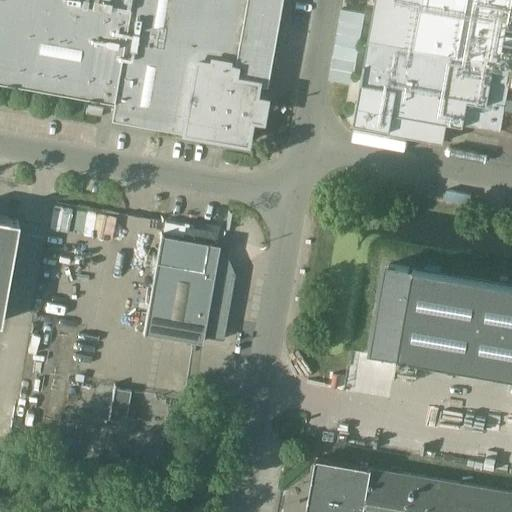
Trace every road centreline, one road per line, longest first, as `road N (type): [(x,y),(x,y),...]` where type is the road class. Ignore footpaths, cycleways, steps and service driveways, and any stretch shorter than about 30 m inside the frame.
road 1 (unclassified): [(237,511),(290,191)]
road 2 (unclassified): [(290,191),(0,143)]
road 3 (unclassified): [(511,177),(299,140)]
road 4 (unclassified): [(299,140),(326,0)]
